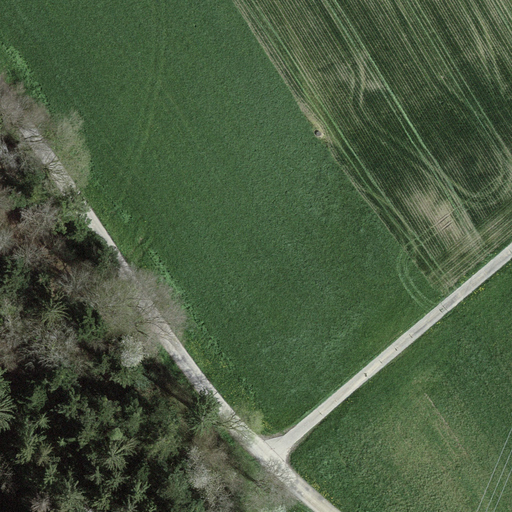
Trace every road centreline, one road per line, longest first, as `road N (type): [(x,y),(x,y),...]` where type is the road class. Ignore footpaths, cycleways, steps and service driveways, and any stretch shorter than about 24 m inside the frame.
road 1 (unclassified): [(0,99),(269,461)]
road 2 (unclassified): [(269,461),(511,255)]
road 3 (track): [(33,511),(0,348)]
